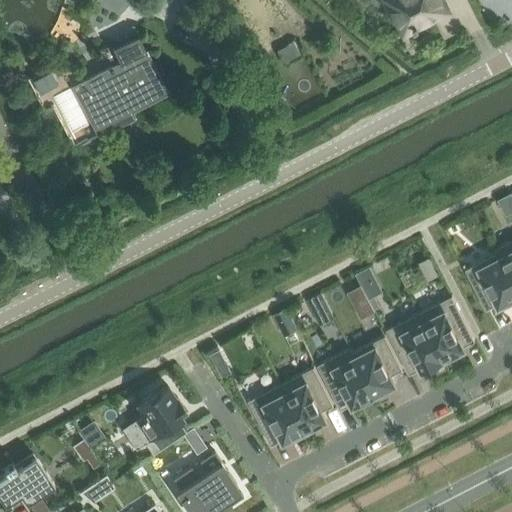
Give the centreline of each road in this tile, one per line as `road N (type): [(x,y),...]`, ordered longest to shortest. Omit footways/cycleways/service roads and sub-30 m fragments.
road 1 (residential): [(0,320),(511,58)]
road 2 (residential): [(272,483),(500,362),(511,338)]
road 3 (residential): [(272,483),(194,372)]
